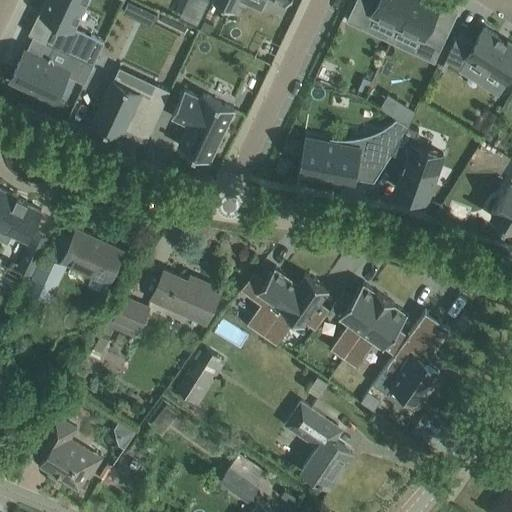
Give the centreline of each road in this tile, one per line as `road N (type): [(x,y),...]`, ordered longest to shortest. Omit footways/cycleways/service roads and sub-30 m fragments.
road 1 (residential): [(511,283),(375,233),(227,209)]
road 2 (residential): [(227,209),(118,182),(0,130)]
road 3 (residential): [(227,209),(317,0)]
road 4 (tertiary): [(411,511),(511,378)]
